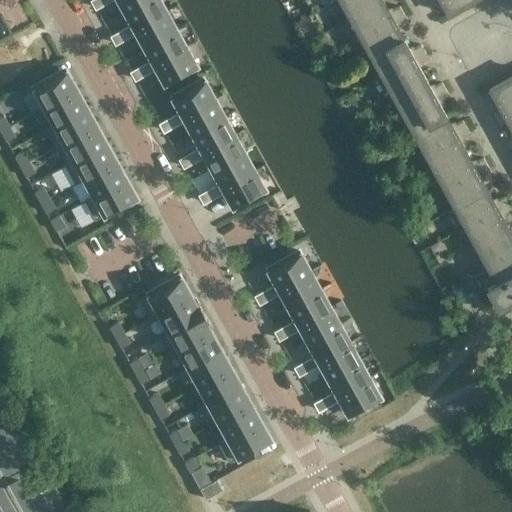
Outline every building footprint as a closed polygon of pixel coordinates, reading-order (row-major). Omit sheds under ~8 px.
[(117,0),(124,10),(142,0),(117,0)] [(133,28),(166,10),(160,0),(142,0),(124,10),(131,25),(133,28)] [(381,0),(340,0),(350,17),(381,0)] [(360,36),(403,13),(399,7),(389,12),(382,0),(381,0),(350,17),(360,36)] [(472,0),(439,0),(447,14),(472,0)] [(135,32),(143,46),(176,28),(166,10),(133,28),(135,32)] [(403,38),(396,25),(406,19),(403,13),(360,36),(371,55),(403,38)] [(125,37),(135,32),(133,28),(131,25),(121,30),(125,37)] [(151,61),(153,64),(186,46),(176,28),(143,46),(151,61)] [(115,43),(125,37),(121,30),(111,36),(115,43)] [(381,75),(424,51),(421,45),(410,51),(403,38),(371,55),(381,75)] [(155,68),(163,83),(196,65),(186,46),(153,64),(155,68)] [(424,76),(417,63),(427,57),(424,51),(381,75),(392,94),(424,76)] [(141,66),(145,73),(155,68),(153,64),(151,61),(141,66)] [(131,72),(135,79),(145,73),(141,66),(131,72)] [(57,75),(33,88),(34,89),(43,107),(44,107),(77,89),(66,70),(57,75)] [(511,101),(511,75),(489,88),(499,108),(511,101)] [(402,113),(445,89),(442,83),(431,89),(424,76),(392,94),(402,113)] [(180,112),(182,116),(215,97),(205,79),(172,97),(180,112)] [(77,89),(44,107),(53,124),(53,125),(87,107),(77,89)] [(445,114),(438,101),(448,95),(445,89),(402,113),(413,132),(445,114)] [(184,119),(192,133),(225,115),(215,97),(182,116),(184,119)] [(511,125),(511,101),(499,108),(510,127),(511,125)] [(53,124),(45,129),(55,147),(63,143),(96,124),(87,107),(53,125),(53,124)] [(170,118),(174,125),(184,119),(182,116),(180,112),(170,118)] [(423,150),(466,127),(462,121),(452,126),(445,114),(413,132),(423,150)] [(0,129),(1,130),(9,126),(4,115),(0,116),(0,129)] [(200,148),(202,151),(235,133),(225,115),(192,133),(200,148)] [(160,123),(164,130),(174,125),(170,118),(160,123)] [(63,143),(55,147),(65,165),(73,161),(106,142),(96,124),(63,143)] [(1,130),(6,141),(15,136),(9,126),(1,130)] [(466,151),(459,139),(469,133),(466,127),(423,150),(434,169),(466,151)] [(204,155),(211,169),(244,151),(235,133),(202,151),(204,155)] [(73,161),(65,165),(75,183),(75,184),(84,179),(83,178),(116,160),(106,142),(73,161)] [(190,153),(193,160),(204,155),(202,151),(200,148),(190,153)] [(20,166),(29,161),(23,151),(15,156),(20,166)] [(219,184),(221,187),(254,169),(244,151),(211,169),(219,184)] [(444,188),(487,164),(483,158),(473,164),(466,151),(434,169),(444,188)] [(179,159),(183,166),(193,160),(190,153),(179,159)] [(116,160),(83,178),(84,179),(93,195),(93,196),(126,178),(116,160)] [(20,166),(26,177),(35,172),(29,161),(20,166)] [(487,189),(480,177),(490,171),(487,164),(444,188),(455,207),(487,189)] [(223,191),(232,206),(265,188),(254,169),(221,187),(223,191)] [(93,195),(84,200),(85,201),(95,219),(95,220),(104,215),(110,211),(112,214),(126,206),(125,203),(136,197),(126,178),(93,196),(93,195)] [(209,189),(213,196),(223,191),(221,187),(219,184),(209,189)] [(34,191),(40,202),(49,197),(43,186),(34,191)] [(199,195),(203,202),(213,196),(209,189),(199,195)] [(465,227),(508,203),(505,197),(494,202),(487,189),(455,207),(465,227)] [(40,202),(46,212),(55,207),(49,197),(40,202)] [(508,228),(501,215),(511,209),(508,203),(465,227),(476,245),(508,228)] [(50,220),(56,230),(65,225),(59,215),(50,220)] [(486,264),(511,249),(511,234),(508,228),(476,245),(486,264)] [(511,272),(511,249),(486,264),(496,281),(511,272)] [(275,285),(277,288),(310,270),(300,251),(267,269),(275,285)] [(279,292),(287,306),(320,288),(310,270),(277,288),(279,292)] [(511,272),(496,281),(486,287),(498,308),(510,302),(511,305),(511,272)] [(147,295),(139,299),(150,319),(158,314),(158,313),(191,295),(180,276),(169,283),(168,280),(153,288),(154,291),(153,292),(147,295)] [(265,290),(269,297),(279,292),(277,288),(275,285),(265,290)] [(295,320),(297,324),(330,306),(320,288),(287,306),(295,320)] [(255,296),(259,303),(269,297),(265,290),(255,296)] [(483,307),(476,294),(470,297),(477,310),(483,307)] [(191,295),(158,313),(158,314),(167,330),(168,331),(203,312),(198,303),(196,304),(191,295)] [(477,310),(470,297),(464,301),(471,313),(477,310)] [(471,313),(464,301),(458,304),(465,317),(471,313)] [(299,327),(307,342),(340,324),(330,306),(297,324),(299,327)] [(167,330),(159,335),(170,355),(178,350),(178,349),(211,331),(206,322),(208,321),(203,312),(168,331),(167,330)] [(285,326),(289,333),(299,327),(297,324),(295,320),(285,326)] [(115,337),(124,332),(118,321),(109,326),(115,337)] [(315,356),(317,360),(350,341),(340,324),(307,342),(315,356)] [(275,332),(279,339),(289,333),(285,326),(275,332)] [(211,331),(178,349),(178,350),(188,367),(221,349),(211,331)] [(115,337),(121,347),(130,342),(124,332),(115,337)] [(319,363),(327,378),(360,359),(350,341),(317,360),(319,363)] [(221,349),(188,367),(197,385),(231,366),(221,349)] [(305,362),(309,369),(319,363),(317,360),(315,356),(305,362)] [(129,362),(135,372),(144,368),(138,357),(129,362)] [(334,392),(336,395),(369,377),(360,359),(327,378),(334,392)] [(295,367),(298,374),(309,369),(305,362),(295,367)] [(231,366),(197,385),(207,402),(240,384),(231,366)] [(135,372),(141,383),(149,378),(144,368),(135,372)] [(370,377),(337,396),(339,399),(347,414),(359,408),(360,411),(375,403),(373,400),(380,396),(370,377)] [(207,402),(199,406),(209,426),(218,421),(217,420),(250,402),(240,384),(207,402)] [(324,397),(328,404),(338,399),(336,395),(334,392),(324,397)] [(149,398),(155,408),(164,403),(158,393),(149,398)] [(314,403),(318,410),(328,404),(324,397),(314,403)] [(250,402),(217,420),(218,421),(227,437),(227,438),(260,420),(250,402)] [(155,408),(161,419),(169,414),(164,403),(155,408)] [(227,437),(218,442),(219,443),(229,462),(237,457),(271,439),(260,420),(227,438),(227,437)] [(169,433),(174,444),(183,439),(177,429),(169,433)] [(174,444),(180,454),(189,450),(183,439),(174,444)] [(184,462),(190,472),(199,468),(193,457),(184,462)] [(222,490),(217,480),(216,479),(199,488),(205,499),(222,490)]
